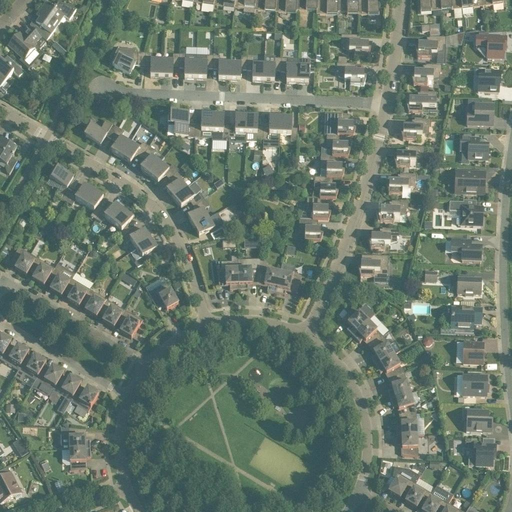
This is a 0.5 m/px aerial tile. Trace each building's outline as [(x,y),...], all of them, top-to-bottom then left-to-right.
[(214,0),(213,7),(223,8),(234,10),(234,7),(234,0),(214,0)] [(255,9),(255,0),(234,0),(234,7),(234,10),(243,11),(243,13),(254,15),(254,12),(254,9),(255,9)] [(255,0),(255,9),(254,9),(254,12),(275,14),(276,0),(255,0)] [(296,15),(296,12),(296,0),(276,0),(275,14),(285,14),(296,15)] [(296,12),(316,13),(317,0),(296,0),(296,12)] [(338,17),(338,14),(337,14),(337,0),(317,0),(316,13),(316,16),(326,16),(338,17)] [(347,17),(358,17),(358,0),(346,0),(347,0),(339,0),(337,0),(337,14),(338,14),(347,14),(347,17)] [(358,0),(358,17),(364,17),(379,16),(378,0),(367,0),(358,0)] [(419,0),(420,14),(441,12),(440,0),(419,0)] [(440,0),(441,12),(461,10),(460,0),(440,0)] [(460,0),(461,10),(482,8),(481,0),(460,0)] [(481,0),(482,8),(503,5),(502,0),(481,0)] [(51,36),(64,18),(69,21),(76,12),(58,4),(54,10),(46,4),(40,12),(41,13),(39,16),(38,15),(36,17),(40,20),(36,25),(39,27),(36,32),(46,42),(51,35),(51,36)] [(422,34),(429,33),(430,37),(440,37),(439,29),(421,30),(422,34)] [(36,61),(29,55),(34,50),(37,53),(45,44),(40,39),(30,30),(23,38),(19,36),(9,47),(23,60),(20,62),(28,70),(36,61)] [(368,50),(368,45),(357,45),(358,37),(348,37),(343,37),(341,37),(341,45),(343,45),(342,50),(349,52),(349,53),(354,53),(354,59),(368,59),(371,50),(368,50)] [(417,60),(431,60),(431,55),(437,55),(437,54),(443,53),(444,47),(445,47),(446,39),(429,38),(429,46),(418,46),(418,50),(415,51),(417,60)] [(487,49),(487,61),(503,61),(504,52),(502,52),(503,49),(506,49),(506,39),(476,38),(476,48),(487,49)] [(134,68),(145,68),(145,55),(135,54),(135,51),(118,51),(119,50),(118,49),(114,57),(116,58),(112,67),(115,68),(114,70),(130,77),(134,68)] [(263,84),(264,66),(253,65),(254,59),(253,59),(253,54),(248,54),(248,59),(247,59),(247,72),(253,72),(252,83),(263,84)] [(150,79),(161,80),(162,62),(151,61),(152,55),(145,55),(145,68),(151,68),(150,79)] [(173,62),(162,62),(161,80),(172,80),(173,69),(179,69),(179,56),(173,56),(173,62)] [(186,56),(179,56),(179,69),(185,70),(184,81),(195,81),(196,63),(185,63),(186,56)] [(207,63),(196,63),(195,81),(206,82),(207,70),(213,71),(213,57),(207,57),(207,63)] [(220,58),(213,57),(213,71),(219,71),(218,82),(229,82),(230,64),(219,64),(220,58)] [(13,75),(19,80),(25,74),(7,58),(7,59),(8,60),(4,65),(0,61),(0,89),(13,75)] [(240,65),(230,64),(229,82),(240,83),(241,72),(247,72),(247,59),(241,58),(240,65)] [(264,58),(264,66),(263,84),(274,84),(275,73),(281,73),(281,60),(275,60),(275,58),(264,58)] [(287,60),(281,60),(281,73),(287,74),(286,85),(297,85),(298,61),(287,60)] [(309,61),(298,61),(297,85),(308,86),(309,74),(315,75),(315,61),(309,61)] [(364,78),(364,73),(353,73),(353,66),(337,65),(336,72),(338,73),(338,78),(344,81),(350,82),(350,87),(353,87),(364,88),(366,79),(364,78)] [(425,66),(425,74),(414,73),(414,78),(411,78),(413,87),(421,87),(429,88),(433,88),(433,82),(439,80),(440,75),(441,75),(442,67),(425,66)] [(478,79),(478,94),(499,95),(499,88),(500,88),(500,73),(481,72),(481,79),(478,79)] [(436,110),(436,102),(437,94),(429,94),(421,94),(420,94),(420,101),(409,100),(409,105),(406,106),(408,115),(423,115),(423,109),(436,110)] [(493,129),(493,107),(492,107),(492,102),(478,102),(478,106),(475,106),(474,120),(467,120),(467,128),(493,129)] [(195,140),(195,126),(188,126),(189,115),(172,114),(171,116),(168,116),(168,126),(174,127),(174,138),(188,138),(188,139),(195,140)] [(201,126),(195,126),(195,140),(201,140),(201,133),(212,134),(213,116),(202,115),(201,126)] [(229,141),(229,128),(223,127),(224,116),(213,116),(212,134),(223,134),(222,141),(229,141)] [(332,116),(331,127),(324,125),(324,137),(326,137),(337,137),(343,138),(353,138),(355,130),(353,130),(353,125),(348,125),(348,116),(332,116)] [(235,128),(229,128),(229,141),(235,141),(235,135),(246,135),(247,117),(236,117),(235,128)] [(263,142),(263,129),(257,129),(258,118),(247,117),(246,135),(257,136),(256,142),(263,142)] [(119,118),(115,125),(120,128),(124,121),(119,118)] [(269,129),(263,129),(263,142),(269,142),(269,136),(280,137),(281,119),(270,118),(269,129)] [(292,119),(281,119),(280,137),(291,137),(290,143),(297,144),(297,130),(291,130),(292,119)] [(431,122),(422,121),(414,121),(414,128),(403,128),(403,132),(400,133),(402,142),(416,143),(416,137),(422,137),(422,136),(429,135),(429,129),(431,129),(431,122)] [(106,138),(112,141),(119,130),(112,126),(112,127),(105,123),(100,133),(89,126),(84,135),(86,137),(85,138),(100,147),(106,138)] [(119,130),(112,141),(117,144),(111,154),(121,160),(130,144),(121,139),(124,133),(119,130)] [(342,146),(343,138),(337,137),(326,137),(326,150),(332,151),(332,158),(332,159),(337,159),(348,160),(350,152),(348,151),(348,146),(342,146)] [(488,148),(479,147),(479,140),(461,140),(460,155),(468,155),(468,162),(488,163),(488,148)] [(14,166),(9,163),(16,151),(3,143),(0,141),(0,163),(6,167),(5,168),(7,174),(9,176),(14,166)] [(130,144),(121,160),(130,165),(136,156),(142,159),(149,148),(142,144),(139,149),(130,144)] [(149,178),(160,164),(152,157),(156,152),(149,148),(142,159),(147,163),(140,171),(149,178)] [(396,170),(401,170),(408,170),(415,170),(416,164),(422,162),(422,157),(424,157),(424,149),(408,148),(407,156),(396,155),(396,160),(394,160),(396,170)] [(337,167),(337,159),(332,159),(332,158),(320,158),(320,171),(326,173),(326,179),(326,180),(330,180),(342,181),(344,173),(342,172),(342,167),(337,167)] [(165,176),(170,181),(179,172),(173,166),(169,170),(160,164),(149,178),(158,185),(165,176)] [(66,204),(73,193),(67,189),(73,180),(58,171),(57,172),(54,171),(49,180),(62,187),(56,197),(61,200),(60,200),(66,204)] [(179,172),(170,181),(175,186),(166,193),(174,202),(187,190),(180,182),(185,178),(179,172)] [(485,175),(456,173),(455,195),(484,197),(485,175)] [(400,176),(400,183),(389,183),(389,187),(386,188),(388,197),(402,197),(402,192),(408,192),(408,191),(414,190),(415,184),(416,184),(417,176),(400,176)] [(326,180),(326,179),(314,179),(308,179),(308,185),(314,187),(313,192),(320,194),(319,201),(323,201),(335,202),(338,194),(335,193),(335,189),(330,188),(330,180),(326,180)] [(79,196),(73,193),(66,204),(72,207),(75,202),(85,207),(94,192),(84,186),(79,196)] [(189,203),(193,208),(204,201),(199,194),(194,198),(187,190),(174,202),(181,210),(189,203)] [(96,222),(103,210),(98,207),(103,197),(94,192),(85,207),(94,213),(90,218),(96,222)] [(307,200),(306,212),(303,212),(299,221),(312,222),(315,222),(328,223),(331,215),(328,214),(328,210),(323,209),(323,201),(319,201),(307,200)] [(204,201),(193,208),(198,214),(188,220),(193,229),(209,220),(204,211),(209,208),(204,201)] [(393,225),(393,224),(399,225),(399,218),(406,217),(406,212),(408,212),(408,204),(392,203),(391,210),(380,210),(380,214),(377,215),(380,224),(393,225)] [(461,213),(460,219),(458,219),(456,220),(456,224),(458,227),(482,229),(483,214),(480,214),(480,208),(463,208),(463,204),(449,203),(449,213),(461,213)] [(103,210),(96,222),(101,224),(105,219),(113,226),(124,212),(116,205),(109,214),(103,210)] [(121,242),(130,233),(126,227),(133,219),(124,212),(113,226),(121,233),(117,238),(121,242)] [(214,230),(209,220),(193,229),(199,239),(214,230)] [(315,230),(315,222),(312,222),(299,221),(299,234),(305,236),(304,243),(320,244),(323,236),(320,235),(320,231),(315,230)] [(44,231),(51,235),(54,229),(48,225),(44,231)] [(214,242),(228,240),(222,230),(210,236),(214,242)] [(382,230),(382,238),(371,237),(371,242),(368,242),(370,251),(384,252),(384,246),(390,246),(396,244),(397,239),(398,239),(399,231),(382,230)] [(135,238),(130,233),(121,242),(125,246),(130,242),(136,251),(151,240),(144,231),(135,238)] [(157,249),(151,240),(136,251),(142,259),(137,263),(140,268),(151,262),(152,261),(148,256),(157,249)] [(454,255),(462,264),(481,265),(481,261),(482,259),(481,256),(481,249),(468,248),(468,242),(452,241),(451,255),(454,255)] [(15,271),(18,273),(26,278),(29,274),(37,260),(45,245),(39,242),(31,256),(19,249),(11,263),(17,267),(15,271)] [(386,266),(388,266),(388,258),(372,257),(372,265),(361,264),(361,269),(358,269),(360,279),(374,279),(386,279),(386,266)] [(54,271),(37,260),(29,274),(35,277),(32,282),(44,288),(46,284),(54,271)] [(248,292),(248,287),(258,286),(259,270),(260,263),(260,262),(238,263),(238,271),(239,292),(248,292)] [(238,263),(231,263),(215,264),(219,289),(220,289),(220,288),(229,287),(230,292),(239,292),(238,271),(238,263)] [(276,295),(280,275),(266,272),(267,264),(260,263),(259,270),(258,286),(268,289),(267,293),(276,295)] [(54,271),(46,284),(52,288),(50,292),(61,299),(64,295),(72,281),(75,276),(57,266),(54,271)] [(282,266),(280,275),(276,295),(285,297),(286,292),(295,294),(295,296),(296,296),(302,279),(301,278),(301,279),(293,278),(295,269),(282,266)] [(436,284),(437,275),(425,274),(425,283),(436,284)] [(122,281),(127,284),(131,279),(126,276),(122,281)] [(178,306),(167,286),(164,280),(145,290),(149,296),(157,312),(164,308),(167,312),(178,306)] [(481,281),(458,280),(457,296),(465,296),(465,298),(473,298),(473,297),(480,297),(480,293),(482,293),(482,285),(481,285),(481,281)] [(72,281),(64,295),(70,298),(67,302),(79,309),(81,305),(89,291),(72,281)] [(107,302),(89,291),(81,305),(87,309),(85,313),(96,320),(99,316),(107,302)] [(107,302),(99,316),(105,319),(102,323),(114,330),(116,326),(124,312),(107,302)] [(365,306),(358,313),(353,308),(354,308),(353,307),(342,321),(342,322),(343,321),(350,328),(346,331),(353,338),(368,324),(375,317),(365,306)] [(479,327),(480,310),(452,309),(451,330),(442,329),(441,336),(456,337),(456,335),(473,336),(472,336),(473,326),(479,327)] [(142,323),(124,312),(116,326),(122,330),(120,334),(131,341),(142,323)] [(416,321),(413,316),(407,319),(410,324),(416,321)] [(368,324),(353,338),(359,345),(363,341),(370,348),(383,339),(368,324)] [(0,361),(0,362),(9,348),(11,344),(0,337),(0,361)] [(371,360),(375,368),(393,357),(383,339),(370,348),(375,357),(371,360)] [(426,339),(423,341),(423,345),(426,348),(429,348),(432,345),(432,342),(429,339),(426,339)] [(484,345),(464,345),(463,366),(483,367),(484,345)] [(0,362),(18,372),(26,359),(29,354),(17,348),(15,352),(9,348),(0,362)] [(393,357),(375,368),(380,375),(384,373),(389,381),(389,382),(404,375),(393,357)] [(26,359),(18,372),(18,373),(14,379),(21,383),(25,377),(36,383),(44,369),(46,365),(35,358),(32,362),(26,359)] [(50,373),(44,369),(36,383),(53,393),(61,379),(64,375),(52,369),(50,373)] [(387,393),(390,402),(410,396),(404,375),(389,382),(392,391),(387,393)] [(487,379),(463,378),(462,398),(486,399),(487,379)] [(71,404),(79,390),(81,386),(70,379),(67,383),(61,379),(53,393),(64,400),(56,412),(62,416),(70,403),(71,404)] [(79,390),(71,404),(88,414),(99,396),(87,390),(85,394),(79,390)] [(398,409),(400,419),(416,416),(410,396),(390,402),(393,410),(398,409)] [(488,424),(489,413),(467,412),(466,434),(492,435),(492,424),(488,424)] [(416,416),(400,419),(401,419),(401,429),(396,429),(396,438),(417,437),(416,416)] [(68,430),(71,424),(66,421),(63,426),(68,430)] [(70,452),(90,451),(90,442),(85,442),(85,432),(86,432),(61,430),(61,433),(69,433),(70,452)] [(417,437),(396,438),(397,447),(402,447),(402,457),(401,457),(401,458),(419,459),(419,458),(418,458),(417,437)] [(496,447),(474,446),(473,460),(476,460),(476,468),(492,469),(493,457),(495,457),(496,447)] [(70,452),(70,473),(69,473),(69,474),(87,471),(87,470),(86,470),(86,460),(91,460),(90,451),(70,452)] [(0,504),(0,506),(15,498),(16,500),(21,497),(20,495),(21,495),(10,475),(8,470),(0,474),(0,504)] [(407,500),(415,486),(399,476),(388,494),(400,501),(402,497),(407,500)] [(424,510),(432,496),(415,486),(407,500),(405,504),(416,511),(419,507),(424,510)] [(422,511),(444,511),(448,506),(453,498),(437,488),(432,496),(424,510),(422,511)]
